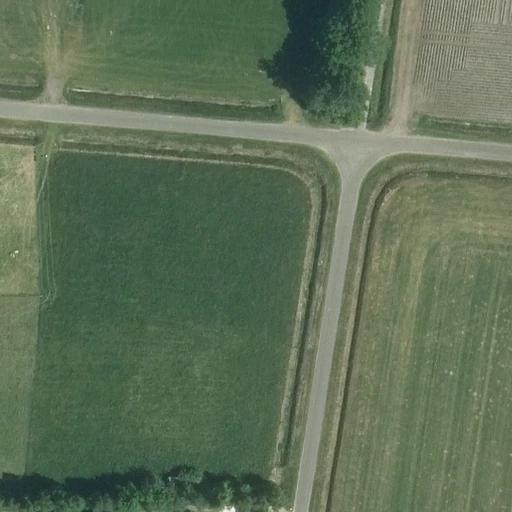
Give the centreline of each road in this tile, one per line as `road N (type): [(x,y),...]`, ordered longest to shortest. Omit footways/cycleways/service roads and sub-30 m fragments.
road 1 (unclassified): [(298,511),(356,140)]
road 2 (unclassified): [(0,109),(356,140)]
road 3 (unclassified): [(356,140),(511,155)]
